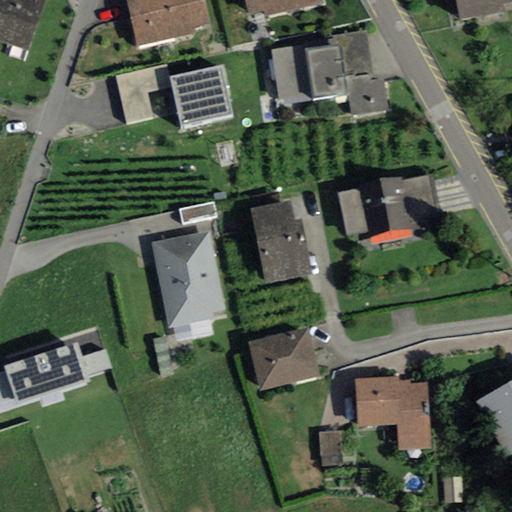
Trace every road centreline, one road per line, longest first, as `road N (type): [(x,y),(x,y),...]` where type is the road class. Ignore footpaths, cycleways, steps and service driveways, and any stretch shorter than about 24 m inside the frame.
road 1 (residential): [(0,266),(87,0)]
road 2 (residential): [(511,237),(379,0)]
